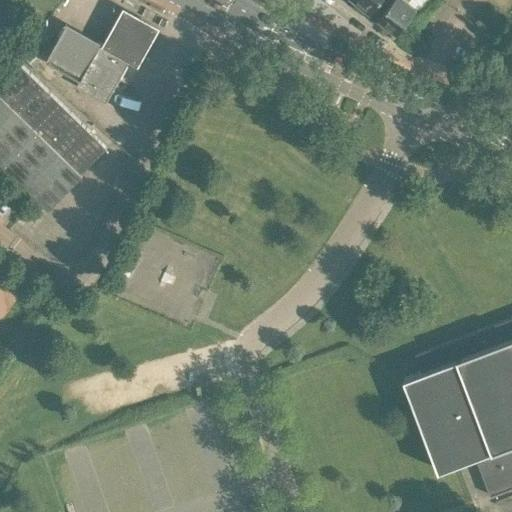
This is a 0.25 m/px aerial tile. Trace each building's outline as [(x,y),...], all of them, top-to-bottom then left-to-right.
[(379,0),(355,0),(370,12),(379,0)] [(409,0),(408,0),(392,0),(378,19),(396,34),(418,7),(409,0)] [(124,10),(104,45),(130,59),(128,61),(138,66),(159,30),(124,10)] [(104,45),(66,25),(46,62),(79,80),(76,86),(105,102),(128,61),(130,59),(104,45)] [(81,174),(106,148),(17,60),(0,78),(0,163),(48,210),(82,175),(81,174)] [(511,317),(475,331),(473,332),(419,352),(415,354),(420,366),(422,371),(404,378),(439,470),(475,456),(483,476),(490,496),(511,487),(511,317)]
